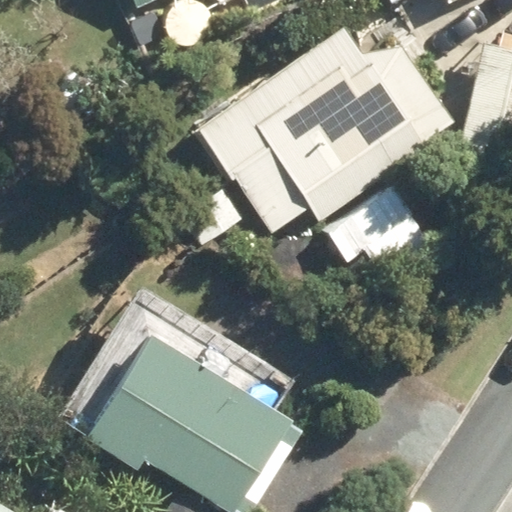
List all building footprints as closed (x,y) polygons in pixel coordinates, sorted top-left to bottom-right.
[(357,45),(252,117),(272,147),(232,174),(270,228),(306,202),(318,220),(427,145),(421,138),(451,117),(397,41),(368,61),(357,45)] [(389,181),(320,234),(369,297),(438,244),(389,181)] [(239,219),(218,187),(177,213),(198,246),(239,219)] [(137,279),(53,414),(135,464),(141,454),(229,508),(288,413),(274,404),(292,375),(137,279)] [(20,511),(0,499),(0,511),(49,511),(46,510),(44,511),(20,511)]
